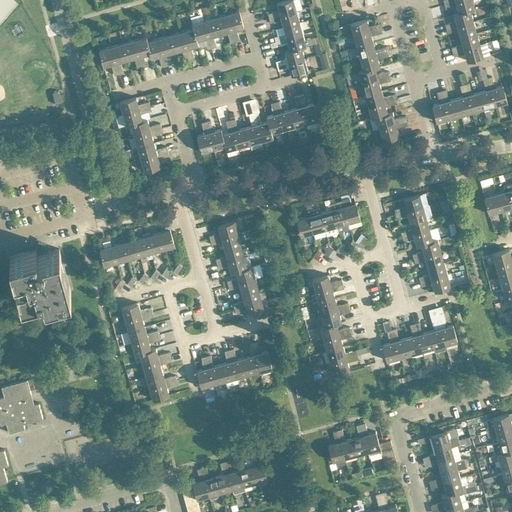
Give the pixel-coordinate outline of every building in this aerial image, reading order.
[(296,11),(293,0),(287,0),(277,3),(279,10),(268,13),(269,18),(296,11)] [(475,8),(472,0),(457,0),(444,4),(445,8),(456,5),(458,11),(458,12),(470,9),(475,8)] [(473,20),(470,9),(458,12),(458,11),(453,13),(455,20),(445,23),(446,28),(473,20)] [(244,26),(239,10),(227,13),(235,41),(239,39),(236,28),(244,26)] [(300,22),(296,11),(269,18),(270,22),(281,19),(283,27),(300,22)] [(235,41),(227,13),(216,17),(221,33),(227,31),(230,42),(235,41)] [(221,33),(216,17),(204,20),(212,47),(216,46),(213,35),(221,33)] [(367,18),(350,23),(354,35),(381,27),(380,23),(369,26),(367,18)] [(212,47),(204,20),(192,23),(194,28),(197,39),(204,37),(207,48),(212,47)] [(476,32),(473,20),(446,28),(447,32),(458,30),(460,36),(476,32)] [(303,34),(300,22),(283,27),(285,33),(274,36),(275,41),(303,34)] [(382,32),(381,27),(354,35),(357,47),(374,42),(372,35),(382,32)] [(199,44),(197,39),(194,28),(182,31),(189,58),(194,57),(191,46),(199,44)] [(189,58),(182,31),(170,34),(175,51),(182,49),(185,60),(189,58)] [(480,43),(476,32),(460,36),(462,44),(451,46),(452,51),(480,43)] [(175,51),(170,34),(158,38),(166,65),(171,64),(168,53),(175,51)] [(304,40),(303,34),(275,41),(276,45),(287,42),(289,49),(302,46),(302,47),(316,43),(314,37),(304,40)] [(147,41),(148,41),(146,36),(135,39),(142,66),(147,65),(144,54),(150,53),(151,53),(147,41)] [(158,38),(148,41),(147,41),(151,53),(150,53),(152,58),(159,56),(162,66),(166,65),(158,38)] [(142,66),(135,39),(123,42),(127,59),(134,57),(137,68),(142,66)] [(127,59),(123,42),(111,46),(119,73),(123,72),(120,61),(127,59)] [(376,49),(374,42),(357,47),(360,58),(388,50),(386,46),(376,49)] [(483,55),(480,43),(452,51),(454,55),(465,52),(467,60),(483,55)] [(119,73),(111,46),(99,49),(104,66),(111,63),(114,74),(119,73)] [(305,57),(302,47),(302,46),(289,49),(284,50),(286,57),(276,60),(277,65),(305,57)] [(389,55),(388,50),(360,58),(363,69),(375,66),(380,65),(378,58),(389,55)] [(308,69),(305,57),(277,65),(278,69),(289,66),(291,74),(308,69)] [(271,59),(264,62),(266,69),(274,66),(271,59)] [(42,75),(0,85),(0,117),(61,102),(52,66),(40,69),(42,75)] [(377,73),(375,66),(363,69),(358,70),(362,82),(389,75),(388,70),(377,73)] [(390,79),(389,75),(362,82),(365,94),(382,90),(379,82),(390,79)] [(507,101),(502,84),(495,87),(492,76),(488,77),(495,104),(507,101)] [(495,104),(488,77),(483,78),(486,89),(479,91),(484,108),(495,104)] [(484,108),(479,91),(472,93),(469,82),(464,83),(472,111),(484,108)] [(472,111),(464,83),(460,85),(463,96),(456,98),(460,114),(472,111)] [(460,114),(456,98),(449,100),(446,89),(441,90),(449,117),(460,114)] [(383,96),(382,90),(365,94),(368,106),(396,98),(394,93),(383,96)] [(449,117),(441,90),(437,91),(440,102),(432,104),(437,121),(449,117)] [(318,119),(313,102),(305,105),(302,94),(298,95),(306,122),(318,119)] [(306,122),(298,95),(293,96),(296,107),(290,109),(295,125),(306,122)] [(138,104),(136,96),(119,101),(123,113),(150,105),(149,101),(138,104)] [(397,103),(396,98),(368,106),(371,118),(376,116),(388,112),(386,106),(397,103)] [(295,125),(290,109),(282,111),(279,100),(275,101),(283,129),(295,125)] [(283,129),(275,101),(270,103),(273,113),(266,115),(268,120),(271,132),(272,132),(283,129)] [(152,110),(150,105),(123,113),(126,125),(131,124),(131,123),(143,120),(141,113),(152,110)] [(393,110),(388,112),(376,116),(379,127),(407,120),(405,115),(395,118),(393,110)] [(268,120),(261,122),(258,111),(253,112),(261,140),(273,137),(272,132),(271,132),(268,120)] [(261,140),(253,112),(249,114),(252,125),(245,127),(250,143),(261,140)] [(150,126),(148,118),(143,120),(131,123),(131,124),(134,135),(161,127),(160,123),(150,126)] [(250,143),(245,127),(238,129),(235,118),(230,119),(238,146),(250,143)] [(222,133),(221,128),(214,130),(210,119),(206,120),(214,148),(224,145),(225,145),(222,133)] [(238,146),(230,119),(226,120),(229,131),(222,133),(225,145),(224,145),(226,150),(238,146)] [(214,148),(206,120),(201,121),(204,133),(197,135),(201,151),(214,148)] [(408,124),(407,120),(379,127),(383,140),(399,135),(397,127),(408,124)] [(163,132),(161,127),(134,135),(138,146),(154,142),(152,135),(163,132)] [(156,149),(154,142),(138,146),(141,158),(168,150),(166,146),(156,149)] [(169,155),(168,151),(168,150),(141,158),(144,170),(160,165),(158,158),(169,155)] [(126,166),(128,173),(141,170),(139,163),(126,166)] [(511,206),(511,204),(507,187),(503,188),(504,191),(496,193),(501,210),(511,206)] [(501,210),(496,193),(489,195),(488,192),(483,193),(489,213),(501,210)] [(423,205),(420,193),(403,198),(405,206),(394,209),(396,213),(423,205)] [(360,218),(356,204),(355,202),(354,198),(350,199),(351,203),(344,205),(348,222),(360,218)] [(330,202),(331,205),(336,225),(348,222),(344,205),(342,199),(330,202)] [(336,225),(331,205),(327,206),(328,209),(320,212),(325,228),(336,225)] [(427,217),(423,205),(396,213),(397,218),(408,215),(410,221),(427,217)] [(325,228),(320,212),(312,214),(311,210),(308,211),(313,231),(325,228)] [(313,231),(308,211),(304,212),(305,216),(297,218),(301,235),(313,231)] [(430,228),(427,217),(410,221),(412,229),(401,232),(402,236),(430,228)] [(209,235),(210,240),(238,232),(234,220),(218,224),(220,232),(209,235)] [(175,245),(171,231),(170,228),(169,225),(165,226),(166,230),(158,232),(163,248),(175,245)] [(504,236),(509,229),(505,226),(500,234),(504,236)] [(452,227),(446,229),(449,240),(455,238),(452,227)] [(433,240),(430,228),(402,236),(403,241),(414,238),(416,245),(421,244),(433,240)] [(163,248),(158,232),(150,234),(149,231),(145,232),(151,252),(163,248)] [(151,252),(145,232),(142,233),(143,236),(135,238),(140,255),(151,252)] [(241,243),(238,232),(210,240),(212,244),(222,241),(224,248),(241,243)] [(367,239),(365,237),(364,236),(358,243),(362,246),(367,239)] [(140,255),(135,238),(128,240),(127,237),(123,238),(128,258),(140,255)] [(128,258),(123,238),(119,239),(120,242),(112,245),(117,261),(128,258)] [(441,250),(438,238),(433,240),(421,244),(423,250),(412,253),(413,258),(441,250)] [(351,249),(356,242),(352,239),(347,247),(351,249)] [(339,252),(345,245),(341,242),(336,250),(339,252)] [(117,261),(112,245),(104,247),(103,243),(99,245),(100,248),(104,265),(117,261)] [(244,255),(241,243),(224,248),(226,255),(215,258),(217,262),(244,255)] [(59,248),(55,249),(57,255),(51,256),(49,251),(46,252),(44,246),(9,255),(21,298),(43,292),(44,298),(71,290),(59,248)] [(328,255),(333,248),(329,246),(324,253),(328,255)] [(509,248),(492,252),(495,265),(511,260),(511,255),(509,248)] [(316,259),(321,251),(318,249),(312,256),(316,259)] [(444,262),(441,250),(413,258),(415,262),(426,259),(428,266),(444,262)] [(247,266),(244,255),(217,262),(218,267),(229,264),(231,272),(236,270),(247,267),(247,266)] [(511,260),(495,265),(499,277),(511,272),(511,260)] [(448,273),(444,262),(428,266),(429,273),(418,276),(420,281),(448,273)] [(182,265),(180,263),(179,263),(174,270),(177,273),(182,265)] [(255,277),(252,265),(247,266),(247,267),(236,270),(238,277),(227,280),(228,284),(255,277)] [(166,276),(171,268),(167,266),(162,273),(166,276)] [(154,279),(159,272),(156,269),(150,276),(154,279)] [(143,282),(148,275),(144,272),(139,279),(143,282)] [(511,272),(499,277),(502,288),(511,285),(511,272)] [(451,285),(448,273),(420,281),(421,285),(432,282),(434,290),(451,285)] [(330,281),(328,274),(312,278),(315,291),(343,283),(341,278),(330,281)] [(131,285),(136,278),(133,275),(128,282),(131,285)] [(259,288),(255,277),(228,284),(229,289),(240,286),(242,293),(259,288)] [(120,289),(125,281),(121,278),(116,286),(120,289)] [(344,288),(343,283),(315,291),(318,302),(335,298),(333,291),(344,288)] [(511,285),(502,288),(505,300),(510,298),(511,297),(511,285)] [(262,300),(259,288),(242,293),(244,300),(233,303),(234,307),(262,300)] [(337,305),(335,298),(318,302),(322,314),(349,306),(348,302),(337,305)] [(265,312),(262,300),(234,307),(236,312),(246,309),(248,317),(265,312)] [(138,302),(122,306),(125,318),(153,311),(151,306),(140,309),(138,302)] [(350,311),(349,306),(322,314),(324,325),(325,325),(337,322),(337,323),(342,321),(339,314),(350,311)] [(154,316),(153,311),(125,318),(128,330),(145,326),(143,318),(154,316)] [(442,315),(438,316),(446,344),(457,341),(453,324),(445,326),(442,315)] [(446,344),(438,316),(433,317),(436,328),(429,330),(434,347),(446,344)] [(434,347),(429,330),(422,332),(419,321),(415,323),(421,344),(422,350),(434,347)] [(339,329),(337,323),(337,322),(325,325),(324,325),(320,326),(323,338),(351,330),(350,326),(339,329)] [(421,344),(415,323),(410,324),(413,335),(406,337),(408,344),(410,354),(422,350),(421,344)] [(147,333),(145,326),(128,330),(131,341),(159,334),(158,330),(147,333)] [(410,354),(408,344),(406,337),(399,339),(396,328),(391,329),(396,344),(399,357),(410,354)] [(399,357),(396,344),(391,329),(387,330),(390,341),(382,343),(387,360),(399,357)] [(352,335),(351,330),(323,338),(326,350),(343,345),(341,338),(352,335)] [(160,339),(159,334),(131,341),(135,353),(139,352),(151,349),(151,348),(149,341),(160,339)] [(116,345),(128,342),(127,336),(115,339),(116,345)] [(271,367),(267,351),(260,353),(257,342),(252,343),(253,344),(260,371),(271,367)] [(260,371),(253,344),(252,343),(247,344),(250,355),(244,357),(248,374),(260,371)] [(345,352),(343,345),(326,350),(330,361),(357,353),(356,349),(345,352)] [(158,354),(156,347),(151,348),(151,349),(139,352),(143,363),(170,356),(169,351),(158,354)] [(248,374),(244,357),(236,359),(233,348),(229,349),(237,377),(248,374)] [(237,377),(229,349),(224,350),(227,361),(220,363),(225,380),(237,377)] [(359,359),(357,353),(330,361),(333,374),(350,369),(348,362),(359,359)] [(225,380),(220,363),(213,365),(210,354),(206,356),(213,383),(225,380)] [(171,360),(170,356),(143,363),(146,375),(162,370),(160,363),(171,360)] [(213,383),(206,356),(201,357),(204,368),(197,370),(201,387),(213,383)] [(397,365),(387,366),(388,374),(398,373),(397,365)] [(320,376),(330,375),(329,367),(319,368),(320,376)] [(164,377),(162,370),(146,375),(149,386),(176,379),(175,374),(164,377)] [(0,396),(0,481),(8,480),(3,465),(8,464),(4,448),(0,449),(0,423),(6,422),(9,432),(25,427),(24,423),(43,417),(38,401),(34,403),(30,389),(34,387),(31,377),(1,386),(4,396),(0,396)] [(178,383),(176,379),(149,386),(152,398),(169,394),(167,386),(178,383)] [(74,417),(83,414),(81,405),(71,407),(74,417)] [(511,425),(511,424),(511,420),(510,417),(511,415),(511,414),(511,412),(509,413),(486,419),(488,426),(485,427),(487,432),(511,425)] [(379,442),(377,438),(375,431),(368,433),(365,422),(360,423),(370,456),(382,453),(381,450),(379,442)] [(370,456),(360,423),(356,424),(359,435),(352,437),(357,454),(358,460),(370,456)] [(511,425),(487,432),(488,436),(496,434),(498,441),(511,437),(511,425)] [(458,439),(457,435),(456,435),(454,427),(430,434),(427,435),(428,439),(431,439),(433,446),(458,439)] [(357,454),(352,437),(345,439),(342,429),(337,430),(345,457),(357,454)] [(346,463),(345,457),(337,430),(333,431),(336,442),(328,444),(333,460),(335,460),(336,463),(339,465),(346,463)] [(468,436),(458,439),(460,444),(464,443),(465,445),(470,443),(468,436)] [(511,437),(498,441),(494,442),(495,449),(492,450),(493,455),(511,449),(511,437)] [(390,439),(379,442),(381,450),(392,447),(390,439)] [(459,452),(457,445),(460,444),(458,439),(433,446),(436,454),(433,455),(434,459),(459,452)] [(394,455),(392,447),(381,450),(382,453),(383,458),(394,455)] [(511,449),(493,455),(488,456),(489,461),(498,459),(500,466),(511,462),(511,449)] [(464,458),(461,459),(459,452),(434,459),(435,462),(438,462),(440,470),(465,462),(464,458)] [(252,453),(248,455),(255,482),(267,479),(262,462),(255,464),(252,453)] [(257,487),(255,482),(248,455),(243,456),(246,467),(239,468),(245,490),(257,487)] [(397,463),(394,455),(383,458),(385,466),(397,463)] [(245,490),(239,468),(232,470),(229,460),(224,461),(232,488),(233,493),(245,490)] [(232,488),(224,461),(220,462),(223,473),(216,475),(221,491),(232,488)] [(466,467),(465,462),(440,470),(442,477),(438,479),(439,482),(460,476),(458,469),(466,467)] [(511,462),(500,466),(502,472),(493,475),(495,480),(511,474),(511,462)] [(221,491),(216,475),(209,477),(206,466),(201,468),(209,495),(221,491)] [(209,495),(201,468),(197,469),(200,479),(192,481),(193,483),(194,488),(196,494),(197,498),(209,495)] [(511,474),(495,480),(496,484),(504,481),(507,489),(511,487),(511,474)] [(466,475),(460,476),(439,482),(440,486),(444,485),(446,492),(467,487),(475,484),(474,480),(468,482),(466,475)] [(430,484),(432,492),(439,490),(437,482),(430,484)] [(194,488),(193,483),(181,486),(183,492),(194,488)] [(467,487),(446,492),(442,494),(444,502),(441,503),(442,506),(461,501),(459,493),(468,491),(467,487)] [(196,494),(194,488),(183,492),(184,497),(196,494)] [(398,511),(396,504),(388,507),(384,492),(380,493),(385,511),(398,511)] [(385,511),(380,493),(375,494),(379,509),(372,511),(385,511)] [(198,500),(197,498),(196,494),(184,497),(186,503),(198,500)] [(372,511),(368,511),(365,511),(361,498),(356,499),(359,511),(372,511)] [(359,511),(356,499),(352,500),(355,511),(347,511),(341,511),(359,511)] [(199,506),(198,500),(186,503),(188,509),(199,506)] [(473,510),(478,508),(477,504),(463,508),(461,501),(442,506),(443,510),(446,509),(446,511),(465,511),(473,510)] [(511,501),(501,505),(502,509),(508,508),(511,506),(511,501)]
